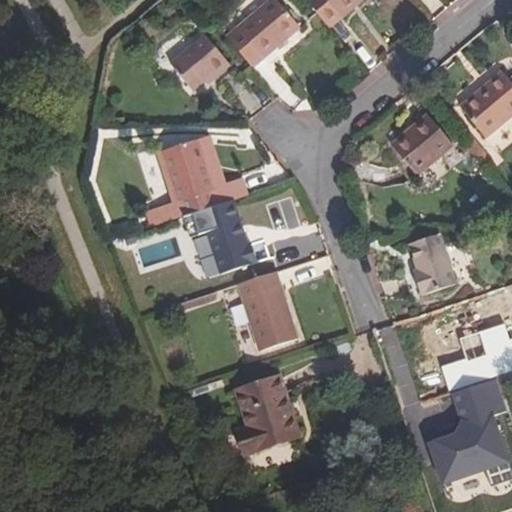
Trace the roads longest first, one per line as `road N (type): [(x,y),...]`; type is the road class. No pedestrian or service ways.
road 1 (residential): [(494,0),(307,156)]
road 2 (residential): [(307,156),(370,314)]
